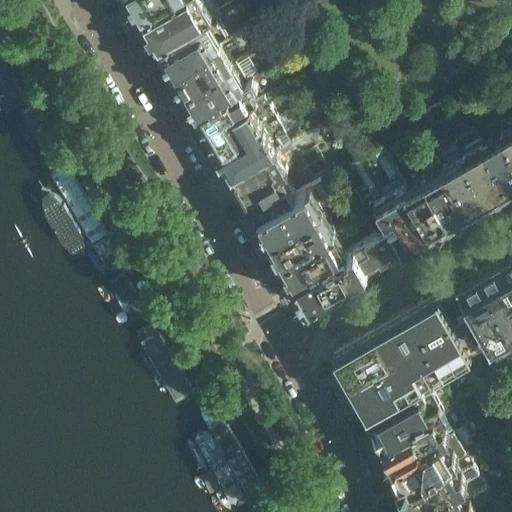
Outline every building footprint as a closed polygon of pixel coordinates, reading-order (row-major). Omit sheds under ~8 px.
[(164,0),(134,0),(142,13),(164,0)] [(219,8),(214,0),(164,0),(142,13),(159,42),(201,18),(219,8)] [(174,66),(215,42),(203,22),(161,45),(174,66)] [(186,87),(227,63),(232,60),(220,39),(173,67),(186,87)] [(0,53),(0,111),(2,116),(29,99),(0,53)] [(198,108),(239,84),(227,63),(186,87),(198,108)] [(245,132),(233,111),(251,100),(245,91),(258,84),(253,76),(239,84),(198,108),(220,146),(245,132)] [(48,97),(27,110),(55,156),(76,143),(48,97)] [(279,145),(267,125),(253,99),(251,100),(233,111),(245,132),(220,146),(234,171),(279,145)] [(285,171),(293,166),(291,161),(299,157),(313,181),(332,170),(308,128),(279,145),(234,171),(258,212),(297,190),(285,171)] [(511,181),(511,141),(505,129),(486,140),(510,183),(511,181)] [(510,183),(486,140),(466,151),(491,194),(510,183)] [(308,299),(403,245),(402,245),(411,239),(411,240),(432,228),(408,185),(383,141),(353,157),(366,180),(378,201),(391,222),(384,226),(344,249),(295,277),(307,299),(308,299)] [(491,194),(466,151),(447,162),(471,205),(491,194)] [(366,180),(353,157),(347,161),(359,184),(366,180)] [(50,170),(50,171),(108,268),(109,269),(110,270),(112,271),(114,271),(115,271),(117,270),(118,270),(120,269),(121,268),(122,266),(123,265),(123,263),(123,262),(123,260),(68,164),(67,163),(66,162),(64,161),(63,160),(61,160),(59,160),(58,160),(56,160),(55,161),(53,162),(52,163),(51,165),(51,166),(50,168),(50,170)] [(471,205),(447,162),(427,174),(452,216),(471,205)] [(452,216),(427,174),(408,185),(432,228),(452,216)] [(42,180),(46,209),(69,247),(85,256),(87,235),(67,201),(42,180)] [(378,201),(366,180),(359,184),(372,205),(378,201)] [(271,234),(320,206),(316,199),(320,197),(311,182),(297,190),(258,212),(271,234)] [(391,222),(378,201),(372,205),(384,226),(391,222)] [(283,256),(332,227),(328,221),(332,218),(324,204),(320,206),(271,234),(270,234),(282,256),(283,256)] [(295,277),(344,249),(341,242),(344,240),(336,225),(332,227),(283,256),(295,277)] [(371,414),(372,415),(373,415),(384,437),(437,407),(505,366),(511,362),(511,245),(460,276),(459,276),(458,277),(439,288),(438,289),(412,303),(411,304),(379,323),(378,322),(377,323),(377,324),(361,333),(361,332),(352,338),(336,347),(334,348),(335,349),(349,373),(354,383),(354,382),(368,406),(369,407),(367,408),(368,409),(369,409),(372,413),(371,414)] [(128,325),(153,310),(129,271),(104,287),(128,325)] [(156,323),(138,333),(178,405),(196,394),(156,323)] [(394,460),(446,431),(469,418),(456,396),(437,407),(383,437),(391,452),(390,452),(394,460)] [(202,414),(242,488),(244,490),(246,492),(248,493),(250,495),(252,496),(255,497),(257,498),(260,499),(260,496),(261,493),(261,490),(261,487),(261,484),(260,481),(259,478),(217,407),(216,406),(215,405),(214,404),(213,404),(211,403),(210,403),(208,404),(207,404),(205,405),(204,406),(203,407),(202,408),(202,410),(202,411),(202,413),(202,414)] [(195,438),(195,440),(230,503),(231,504),(233,505),(234,505),(235,506),(237,506),(238,505),(240,505),(241,504),(242,503),(243,502),(244,500),(244,499),(245,498),(245,496),(244,495),(209,431),(207,431),(206,430),(204,430),(203,430),(201,430),(200,431),(198,432),(197,433),(196,434),(195,435),(195,437),(195,438)] [(403,485),(455,456),(459,453),(446,431),(394,460),(401,476),(400,476),(403,485)] [(412,510),(464,481),(468,478),(455,456),(403,485),(409,501),(408,501),(412,510)] [(487,498),(511,483),(505,473),(484,486),(483,491),(487,498)] [(461,511),(463,511),(473,505),(477,503),(464,481),(412,510),(411,510),(412,511),(461,511)] [(257,511),(275,511),(274,507),(274,506),(273,504),(272,503),(271,502),(269,501),(268,501),(266,501),(265,501),(263,501),(262,502),(260,503),(259,504),(258,505),(258,506),(257,508),(257,510),(257,511)] [(486,511),(480,501),(477,503),(473,505),(476,511),(486,511)]
